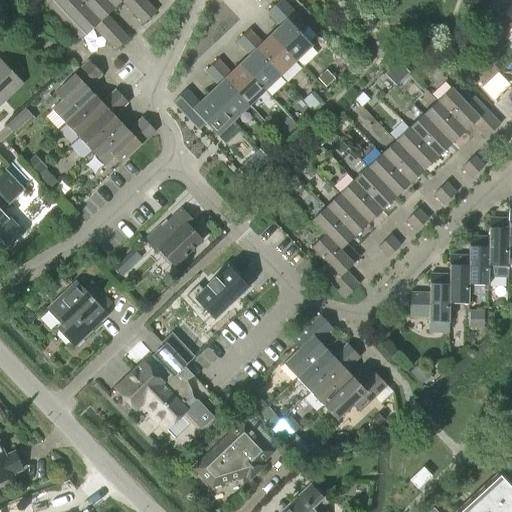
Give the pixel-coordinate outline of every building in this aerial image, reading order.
[(143,23),(156,10),(145,0),(50,0),(47,3),(80,39),(93,27),(115,50),(127,38),(106,15),(121,1),(126,7),(143,23)] [(280,26),(271,35),(295,60),(312,45),(300,33),(307,26),(282,0),(279,0),(267,12),(280,26)] [(483,19),(483,28),(484,30),(488,27),(495,19),(489,13),(483,19)] [(483,32),(482,44),(494,34),(488,27),(484,30),(483,32)] [(248,30),(243,36),(280,75),(295,60),(271,35),(261,44),(248,30)] [(249,55),(240,64),(264,90),(280,75),(243,36),(236,42),(249,55)] [(482,58),(481,84),(483,86),(498,71),(485,56),(482,58)] [(217,59),(210,66),(248,105),(264,90),(240,64),(230,73),(217,59)] [(51,109),(64,123),(94,94),(87,87),(101,74),(88,60),(54,93),(61,100),(51,109)] [(0,103),(21,84),(0,62),(0,103)] [(217,85),(207,94),(232,120),(248,105),(210,66),(204,72),(217,85)] [(490,81),(484,85),(493,94),(502,85),(494,77),(490,81)] [(451,88),(437,101),(465,131),(473,124),(486,137),(500,124),(473,96),(466,104),(451,88)] [(64,123),(78,137),(122,95),(116,89),(101,102),(94,94),(64,123)] [(239,128),(232,120),(207,94),(198,103),(185,89),(171,102),(198,130),(205,123),(224,143),(239,128)] [(313,91),(302,101),(306,105),(308,106),(312,111),(322,101),(322,100),(321,99),(318,96),(313,91)] [(363,93),(355,99),(361,105),(369,98),(363,93)] [(78,137),(91,151),(120,123),(113,115),(128,102),(122,95),(78,137)] [(437,101),(423,114),(451,144),(465,131),(437,101)] [(6,126),(14,134),(33,116),(25,107),(6,126)] [(423,114),(409,128),(437,157),(451,144),(423,114)] [(154,131),(141,117),(127,130),(120,123),(91,151),(105,165),(113,157),(120,164),(154,131)] [(409,128),(395,141),(423,171),(437,157),(409,128)] [(321,134),(314,140),(320,146),(327,140),(321,134)] [(395,141),(381,154),(409,184),(423,171),(395,141)] [(381,154),(367,168),(396,197),(409,184),(381,154)] [(34,156),(26,163),(38,176),(44,170),(45,168),(34,156)] [(474,156),(468,161),(478,172),(484,166),(474,156)] [(295,162),(289,168),(295,175),(296,176),(304,167),(297,160),(295,162)] [(478,172),(468,161),(462,167),(472,177),(478,172)] [(243,164),(237,169),(242,175),(246,179),(252,173),(243,164)] [(0,249),(20,230),(1,211),(24,189),(4,168),(0,171),(0,249)] [(367,168),(353,181),(382,210),(396,197),(367,168)] [(44,170),(38,176),(49,188),(56,182),(44,170)] [(353,181),(339,194),(368,224),(382,210),(353,181)] [(446,182),(440,188),(450,198),(456,192),(446,182)] [(450,198),(440,188),(434,193),(444,204),(450,198)] [(339,194),(326,207),(354,237),(368,224),(339,194)] [(71,197),(65,203),(71,209),(77,204),(71,197)] [(312,221),(325,235),(353,264),(359,258),(346,244),(354,237),(326,207),(312,221)] [(159,250),(175,266),(202,240),(185,223),(191,218),(181,208),(167,221),(165,219),(144,240),(156,253),(159,250)] [(418,209),(412,214),(422,224),(428,219),(418,209)] [(509,229),(508,259),(511,258),(511,209),(508,210),(508,219),(489,219),(489,229),(509,229)] [(422,224),(412,214),(406,220),(416,230),(422,224)] [(469,237),(469,247),(489,248),(489,278),(508,278),(508,259),(509,229),(489,229),(489,237),(469,237)] [(353,264),(325,235),(311,248),(326,264),(319,271),(345,298),(359,284),(346,271),(353,264)] [(391,235),(385,240),(395,251),(401,245),(391,235)] [(395,251),(385,240),(379,246),(389,256),(395,251)] [(450,256),(450,266),(470,266),(470,285),(489,285),(489,278),(489,248),(469,247),(469,257),(450,256)] [(128,269),(120,260),(113,267),(121,276),(128,269)] [(431,275),(431,284),(449,285),(450,303),(469,304),(470,285),(470,266),(450,266),(450,275),(431,275)] [(247,288),(228,268),(215,279),(214,277),(206,285),(208,286),(203,290),(198,285),(186,296),(199,309),(203,305),(215,318),(247,288)] [(53,326),(73,347),(108,314),(104,310),(111,304),(93,286),(87,292),(77,282),(47,310),(58,322),(53,326)] [(449,285),(431,284),(430,293),(410,294),(409,317),(429,317),(429,332),(449,332),(450,303),(449,285)] [(469,310),(469,329),(483,329),(484,310),(469,310)] [(283,363),(297,377),(326,349),(319,341),(333,328),(320,315),(292,341),(299,348),(283,363)] [(166,346),(166,347),(182,364),(190,356),(171,335),(163,343),(166,346)] [(297,377),(310,392),(353,350),(348,344),(334,357),(326,349),(297,377)] [(182,364),(166,347),(156,356),(172,373),(162,382),(143,362),(114,388),(135,411),(142,405),(165,430),(195,403),(191,399),(187,378),(191,374),(182,364)] [(310,392),(323,405),(353,377),(346,369),(359,356),(353,350),(310,392)] [(421,362),(410,372),(421,385),(432,376),(421,362)] [(353,377),(323,405),(337,420),(353,405),(360,412),(387,386),(374,372),(360,385),(353,377)] [(256,394),(247,402),(257,413),(266,405),(256,394)] [(268,406),(259,414),(271,428),(280,420),(268,406)] [(286,415),(270,430),(283,443),(294,433),(299,428),(286,415)] [(243,422),(195,469),(212,486),(247,474),(250,478),(263,465),(259,462),(271,451),(243,422)] [(0,482),(14,476),(13,475),(22,471),(14,453),(5,457),(0,444),(0,482)] [(406,471),(416,481),(435,465),(424,453),(406,471)] [(511,511),(511,490),(501,479),(464,511),(511,511)] [(319,511),(329,503),(311,485),(286,508),(288,510),(286,511),(319,511)]
